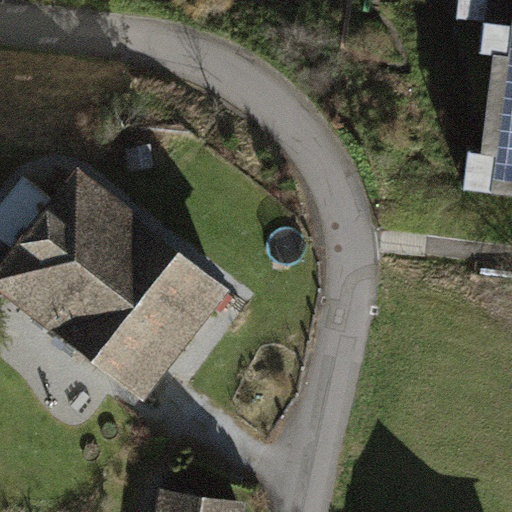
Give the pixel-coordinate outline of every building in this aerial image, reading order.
[(511,0),(486,0),(484,19),(511,22),(511,0)] [(511,26),(509,53),(494,52),(482,151),(497,153),(492,190),(511,192),(511,26)] [(0,281),(57,326),(140,221),(78,172),(55,202),(24,178),(0,208),(0,235),(18,249),(0,271),(0,281)] [(140,221),(57,326),(132,386),(215,280),(140,221)] [(237,511),(239,506),(163,495),(160,511),(237,511)]
